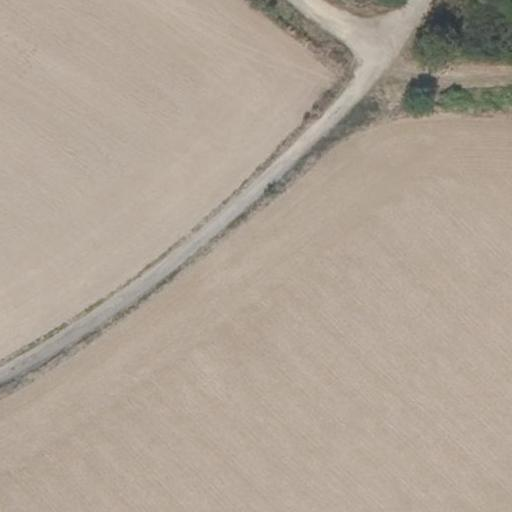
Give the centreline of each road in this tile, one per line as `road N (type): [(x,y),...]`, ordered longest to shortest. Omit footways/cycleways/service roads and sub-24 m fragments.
road 1 (track): [(0,366),(105,297),(251,177),(349,77),(404,0)]
road 2 (track): [(304,0),(371,46),(418,63),(511,70)]
